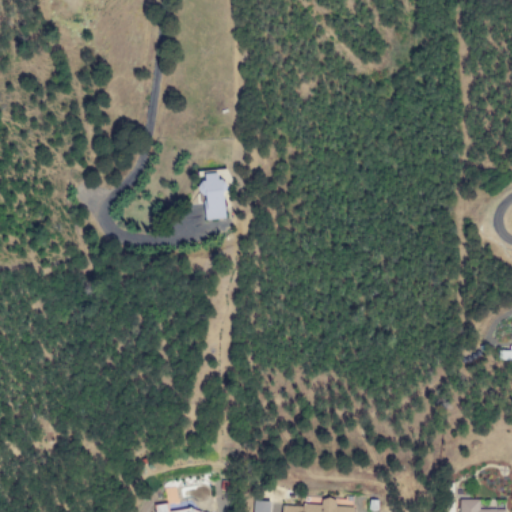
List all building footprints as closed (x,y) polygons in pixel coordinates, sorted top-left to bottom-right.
[(204,219),(232,218),(232,171),(204,171),(204,219)] [(213,511),(198,507),(176,510),(174,500),(183,499),(181,485),(170,487),(172,502),(161,503),(162,511),(213,511)] [(362,511),(362,505),(344,505),(344,497),(329,497),(329,503),(290,503),(289,511),(362,511)] [(469,511),(511,511),(511,506),(490,507),(490,497),(470,498),(469,511)] [(260,511),(278,511),(279,499),(261,499),(260,511)]
